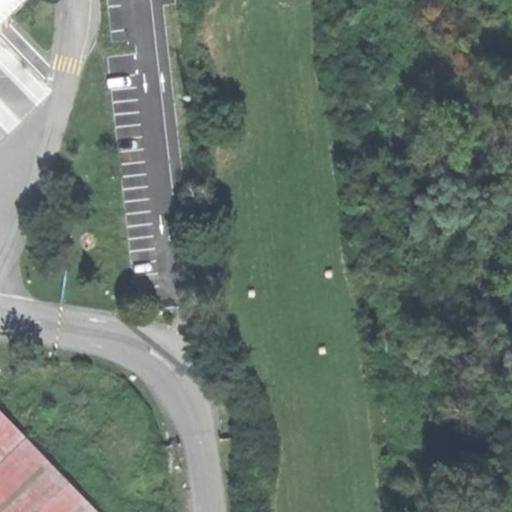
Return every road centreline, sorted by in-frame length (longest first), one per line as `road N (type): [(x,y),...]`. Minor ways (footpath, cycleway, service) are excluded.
road 1 (unknown): [(110,0),(138,48),(161,282),(177,359)]
road 2 (unclassified): [(0,320),(147,340),(195,371),(209,405),(220,511)]
road 3 (unknown): [(0,311),(76,0)]
